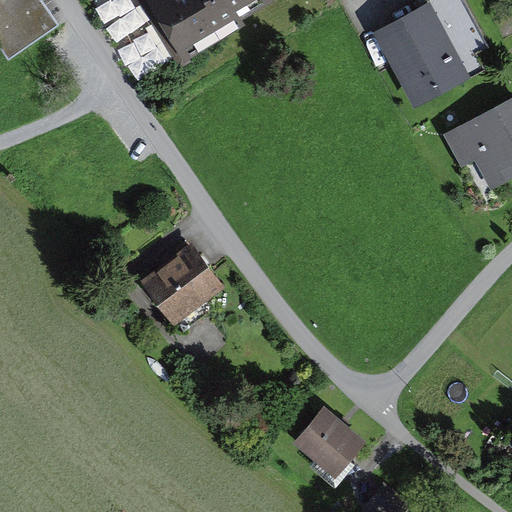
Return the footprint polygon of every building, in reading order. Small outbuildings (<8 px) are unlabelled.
[(64,24),(46,0),(0,0),(0,42),(12,60),(36,43),(64,24)] [(146,0),(181,59),(280,0),(146,0)] [(465,0),(437,0),(375,35),(417,109),(489,68),(478,50),(490,43),(465,0)] [(511,177),(511,99),(447,134),(465,168),(483,159),(497,186),(511,177)] [(197,242),(145,281),(179,325),(231,286),(197,242)] [(337,470),(368,435),(328,399),(296,435),(337,470)]
